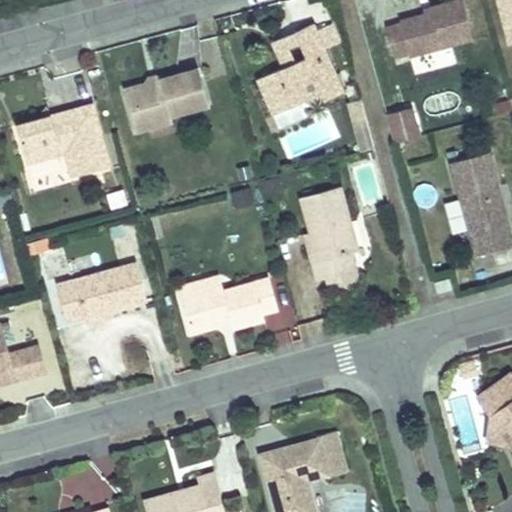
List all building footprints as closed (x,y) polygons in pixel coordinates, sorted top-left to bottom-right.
[(403,21),(385,26),(393,56),(410,52),(411,55),(473,39),(463,0),(442,0),(432,3),(433,10),(402,17),(403,21)] [(511,0),(497,0),(507,37),(511,35),(511,0)] [(290,71),(287,64),(259,79),(275,112),(324,86),(327,94),(346,83),(313,18),(294,27),(300,40),(308,54),(299,57),(295,60),(298,67),(290,71)] [(274,37),(287,64),(295,60),(299,57),(292,44),(300,40),(294,27),(274,37)] [(295,60),(287,64),(290,71),(298,67),(295,60)] [(136,126),(151,122),(148,111),(166,106),(168,110),(207,99),(197,63),(159,74),(154,71),(146,73),(144,78),(123,84),(136,126)] [(438,117),(462,103),(454,90),(430,103),(438,117)] [(49,118),(47,111),(18,120),(27,156),(68,145),(75,170),(110,160),(92,100),(61,107),(63,114),(49,118)] [(419,130),(411,101),(387,108),(395,137),(419,130)] [(148,111),(151,122),(170,117),(168,110),(166,106),(148,111)] [(61,107),(47,111),(49,118),(63,114),(61,107)] [(491,182),(499,180),(490,149),(455,158),(479,250),(511,241),(511,229),(508,215),(501,217),(491,182)] [(29,187),(66,183),(63,157),(26,161),(29,187)] [(354,165),(365,210),(389,205),(378,159),(354,165)] [(508,215),(499,180),(491,182),(501,217),(508,215)] [(325,252),(316,254),(320,270),(329,268),(359,260),(354,243),(360,241),(344,181),(308,190),(318,224),(325,252)] [(417,184),(415,204),(435,207),(437,186),(417,184)] [(108,192),(111,208),(127,204),(124,189),(108,192)] [(309,226),(316,254),(325,252),(318,224),(309,226)] [(83,244),(87,255),(109,249),(105,238),(83,244)] [(68,316),(88,311),(117,302),(148,293),(138,257),(59,280),(68,316)] [(359,260),(329,268),(332,282),(363,274),(359,260)] [(180,280),(182,290),(223,279),(221,270),(180,280)] [(223,279),(182,290),(193,327),(220,319),(218,312),(232,309),(234,316),(235,321),(264,313),(263,307),(277,303),(269,273),(225,285),(223,279)] [(450,275),(434,280),(438,292),(454,288),(450,275)] [(117,302),(88,311),(90,317),(119,309),(117,302)] [(218,312),(220,319),(234,316),(232,309),(218,312)] [(0,373),(13,370),(15,376),(47,366),(40,341),(11,349),(2,317),(0,317),(0,373)] [(13,370),(0,373),(0,380),(15,376),(13,370)] [(60,370),(0,388),(0,408),(65,388),(60,370)] [(475,395),(488,412),(484,422),(494,438),(503,433),(511,445),(511,378),(507,372),(475,395)] [(494,438),(484,422),(479,435),(494,438)] [(319,430),(260,447),(277,511),(314,511),(302,471),(328,463),(330,468),(344,464),(332,423),(318,428),(319,430)] [(176,489),(174,482),(139,491),(145,511),(224,511),(211,463),(195,467),(197,476),(183,480),(185,487),(176,489)] [(183,480),(174,482),(176,489),(185,487),(183,480)] [(106,511),(103,499),(56,511),(106,511)]
